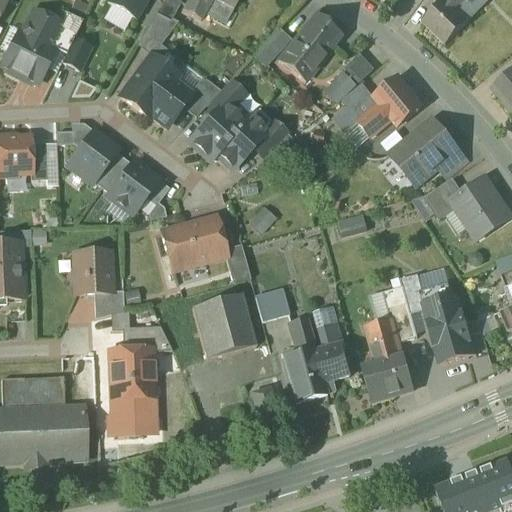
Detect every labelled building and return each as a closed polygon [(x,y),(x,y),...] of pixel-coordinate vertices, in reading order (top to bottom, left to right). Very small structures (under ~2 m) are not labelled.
[(110,0),(106,8),(110,10),(131,21),(135,24),(148,0),(110,0)] [(181,4),(172,0),(164,0),(163,2),(155,16),(171,24),(172,22),(181,4)] [(190,0),(183,15),(201,24),(212,3),(233,14),(240,0),(190,0)] [(448,0),(446,3),(444,2),(422,25),(446,48),(468,25),(468,24),(483,9),(473,0),(448,0)] [(488,3),(484,0),(473,0),(483,9),(488,3)] [(402,8),(394,1),(385,13),(393,20),(402,8)] [(110,10),(104,22),(123,34),(131,21),(110,10)] [(34,15),(15,53),(10,55),(2,70),(6,72),(7,76),(15,79),(19,78),(38,88),(55,53),(50,50),(67,18),(61,15),(55,26),(34,15)] [(171,24),(155,16),(136,49),(152,60),(177,25),(172,22),(171,24)] [(317,17),(278,65),(305,86),(343,39),(317,17)] [(67,18),(50,50),(55,53),(66,58),(74,41),(82,25),(67,18)] [(291,43),(279,32),(253,60),(266,71),(282,53),(291,43)] [(91,50),(74,41),(66,58),(62,67),(79,75),(91,50)] [(360,58),(346,72),(359,86),(374,73),(360,58)] [(142,117),(174,77),(151,60),(135,81),(130,87),(131,87),(121,101),(142,117)] [(344,76),(334,86),(345,98),(356,88),(344,76)] [(174,77),(142,117),(149,122),(151,119),(167,131),(192,97),(176,85),(179,81),(174,77)] [(511,78),(495,92),(498,96),(497,98),(511,116),(511,78)] [(95,84),(85,79),(80,89),(90,94),(95,84)] [(399,81),(374,102),(380,108),(358,125),(358,126),(371,142),(392,124),(397,130),(422,110),(399,81)] [(244,98),(230,85),(207,110),(215,118),(223,109),(229,114),(238,105),(244,98)] [(251,117),(238,105),(229,114),(243,127),(249,120),(251,117)] [(215,118),(190,145),(211,164),(217,157),(216,157),(243,127),(229,114),(223,109),(215,118)] [(274,126),(258,111),(251,117),(249,120),(266,136),(274,126)] [(358,125),(351,116),(337,128),(357,153),(371,142),(358,126),(358,125)] [(243,127),(216,157),(217,157),(233,173),(252,152),(267,137),(266,136),(249,120),(243,127)] [(434,124),(390,159),(416,190),(459,155),(434,124)] [(274,126),(266,136),(267,137),(252,152),(264,163),(291,142),(274,126)] [(93,135),(80,152),(78,150),(69,163),(71,164),(67,169),(92,187),(93,186),(101,192),(123,162),(115,156),(118,153),(93,135)] [(30,141),(6,142),(0,140),(0,178),(30,177),(31,177),(30,149),(30,141)] [(44,148),(30,149),(31,177),(30,177),(31,185),(46,184),(44,148)] [(123,162),(101,192),(109,198),(108,199),(132,218),(135,213),(137,215),(147,202),(145,201),(158,184),(134,165),(131,168),(123,162)] [(453,182),(424,201),(439,225),(457,213),(451,205),(463,197),(453,182)] [(485,183),(473,190),(472,195),(468,198),(463,197),(451,205),(457,213),(478,244),(511,222),(485,183)] [(262,212),(250,228),(260,236),(272,220),(262,212)] [(338,239),(365,235),(362,219),(336,223),(338,239)] [(216,222),(162,237),(167,256),(171,258),(175,275),(225,261),(226,260),(224,253),(216,222)] [(30,234),(0,235),(0,247),(19,246),(19,250),(31,250),(30,234)] [(0,303),(21,302),(19,250),(19,246),(0,247),(0,303)] [(241,249),(224,253),(226,260),(225,261),(233,288),(251,283),(241,249)] [(109,257),(74,258),(75,274),(68,282),(76,288),(76,298),(94,298),(111,297),(111,296),(109,257)] [(511,275),(502,280),(507,291),(511,288),(511,275)] [(282,290),(252,297),(259,325),(289,318),(282,290)] [(111,297),(94,298),(95,323),(124,316),(123,295),(111,296),(111,297)] [(457,295),(420,305),(438,368),(474,358),(457,295)] [(242,298),(192,311),(206,364),(256,350),(242,298)] [(511,312),(501,317),(509,335),(511,333),(511,312)] [(328,350),(314,354),(306,323),(289,328),(291,333),(300,358),(283,361),(296,407),(327,398),(326,397),(344,392),(341,382),(350,379),(341,347),(340,347),(328,350)] [(392,324),(366,331),(377,369),(364,373),(373,405),(413,394),(404,361),(403,362),(392,324)] [(334,327),(322,330),(328,350),(340,347),(334,327)] [(160,330),(116,332),(117,355),(151,354),(151,355),(172,354),(160,330)] [(291,333),(280,337),(285,355),(281,356),(283,361),(300,358),(291,333)] [(117,355),(110,356),(112,403),(153,401),(151,355),(151,354),(117,355)] [(63,381),(1,383),(2,415),(64,413),(63,381)] [(270,392),(251,397),(257,418),(276,413),(270,392)] [(64,413),(22,415),(24,466),(86,463),(84,412),(64,413)] [(2,415),(0,415),(0,466),(24,466),(22,415),(2,415)] [(511,511),(511,464),(509,455),(420,488),(428,511),(511,511)]
